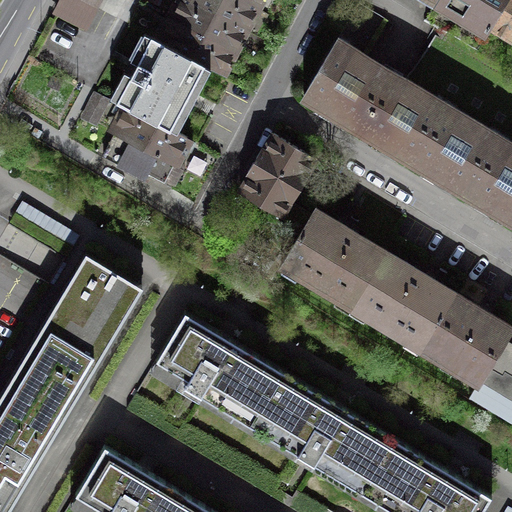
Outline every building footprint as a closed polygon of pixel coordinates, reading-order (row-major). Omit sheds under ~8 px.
[(83,28),(94,6),(82,0),(62,0),(61,3),(55,13),(83,28)] [(215,13),(190,0),(184,0),(180,8),(174,19),(203,35),(215,13)] [(244,0),(190,0),(215,13),(244,28),(250,17),(255,6),(244,0)] [(425,20),(477,51),(492,26),(507,0),(436,0),(437,1),(425,20)] [(511,38),(511,0),(507,0),(492,26),(511,38)] [(244,28),(215,13),(203,35),(232,50),(238,39),(244,28)] [(203,35),(174,19),(168,31),(162,42),(191,57),(203,35)] [(232,50),(203,35),(191,57),(204,64),(221,72),(226,61),(232,50)] [(162,42),(151,36),(117,101),(128,107),(157,122),(170,129),(184,102),(182,101),(185,95),(188,89),(190,90),(204,64),(191,57),(162,42)] [(331,112),(358,128),(391,73),(338,42),(339,40),(338,40),(304,95),(331,112)] [(385,144),(411,160),(445,104),(405,80),(404,81),(391,73),(358,128),(385,144)] [(96,93),(84,116),(96,121),(102,110),(107,99),(96,93)] [(438,176),(465,192),(498,136),(445,104),(411,160),(438,176)] [(157,122),(128,107),(116,131),(103,155),(132,170),(157,122)] [(170,129),(157,122),(132,170),(144,176),(146,172),(164,180),(174,161),(186,137),(170,129)] [(250,173),(240,190),(281,215),(290,201),(291,202),(309,172),(307,171),(316,157),(274,132),(264,149),(262,148),(255,160),(248,172),(250,173)] [(491,208),(511,219),(511,144),(498,136),(465,192),(491,208)] [(22,198),(15,210),(72,245),(80,233),(22,198)] [(283,262),(353,304),(385,251),(350,230),(315,209),(283,262)] [(238,237),(225,230),(216,244),(242,259),(251,245),(238,237)] [(0,511),(6,511),(143,285),(86,250),(0,393),(0,511)] [(353,304),(423,346),(455,293),(420,272),(385,251),(353,304)] [(455,293),(423,346),(481,382),(505,342),(505,341),(511,329),(511,326),(484,310),(455,293)] [(226,334),(185,310),(156,359),(187,378),(184,384),(195,390),(201,394),(205,388),(236,407),(233,413),(249,423),(282,368),(226,334)] [(511,345),(505,342),(481,382),(471,399),(511,423),(511,345)] [(282,368),(249,423),(265,433),(269,427),(301,446),(297,452),(308,458),(314,462),(318,456),(350,475),(346,481),(362,491),(395,436),(339,402),(282,368)] [(136,392),(126,408),(300,511),(337,511),(296,487),(292,494),(279,486),(283,480),(184,420),(180,428),(165,419),(169,412),(136,392)] [(395,436),(362,491),(379,501),(382,495),(411,511),(481,511),(492,494),(452,470),(395,436)] [(145,468),(105,444),(75,493),(107,511),(106,511),(195,511),(202,502),(145,468)] [(218,511),(202,502),(195,511),(218,511)]
